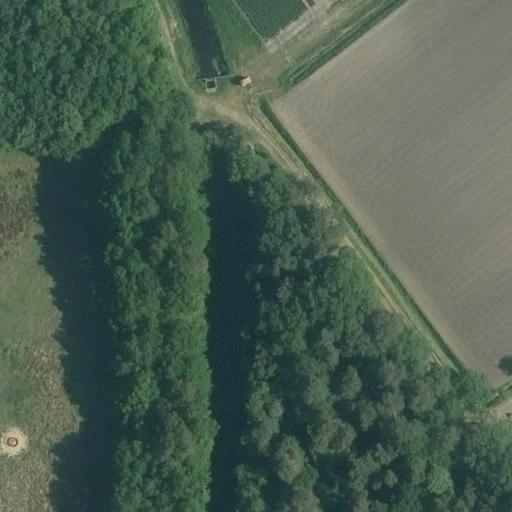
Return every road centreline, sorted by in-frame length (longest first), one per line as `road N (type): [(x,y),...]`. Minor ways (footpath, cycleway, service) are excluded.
road 1 (track): [(479,429),(278,157),(252,128),(220,111)]
road 2 (track): [(241,121),(232,511)]
road 3 (track): [(80,174),(135,121),(183,95)]
